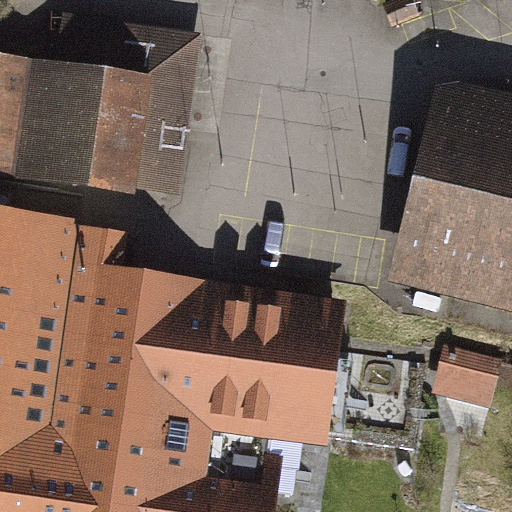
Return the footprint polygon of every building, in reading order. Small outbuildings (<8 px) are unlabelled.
[(0,62),(0,184),(133,203),(135,190),(180,197),(202,38),(60,18),(53,70),(0,62)] [(511,102),(441,86),(392,290),(511,318),(511,102)] [(326,454),(345,305),(126,276),(130,239),(0,222),(0,511),(277,511),(286,449),(326,454)] [(504,362),(447,348),(435,397),(492,412),(504,362)] [(396,390),(376,386),(383,357),(353,350),(341,402),(391,413),(396,390)]
